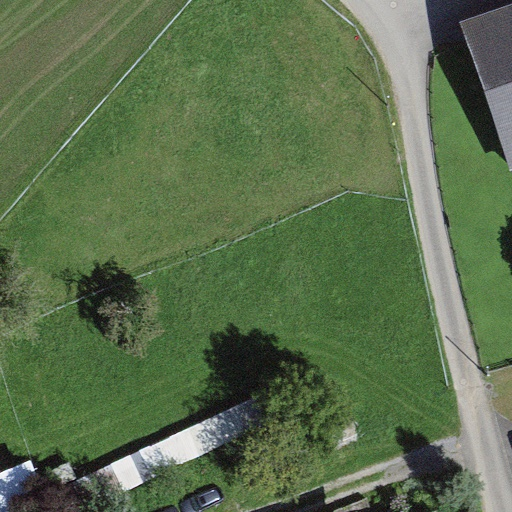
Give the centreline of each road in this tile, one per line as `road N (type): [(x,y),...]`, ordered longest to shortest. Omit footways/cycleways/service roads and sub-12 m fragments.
road 1 (track): [(378,0),(399,15),(501,511)]
road 2 (track): [(288,511),(490,466)]
